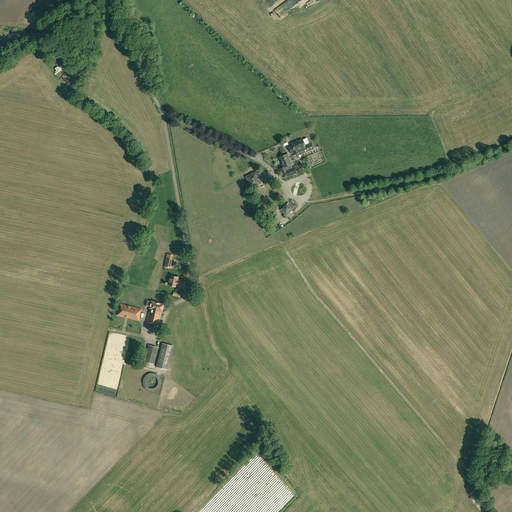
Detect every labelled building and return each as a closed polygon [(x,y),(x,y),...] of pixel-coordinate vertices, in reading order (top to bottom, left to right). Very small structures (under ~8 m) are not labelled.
[(303,140),(302,139),(292,143),(293,146),(289,147),(292,154),(296,152),(297,156),(314,149),(311,142),(309,144),(307,138),(303,140)] [(287,154),(279,157),(283,167),(280,169),(284,178),(296,173),(294,168),(292,168),(291,165),(292,164),(287,154)] [(305,188),(309,198),(331,192),(327,179),(320,181),(317,171),(300,176),(303,188),(305,188)] [(251,188),(261,183),(259,179),(257,180),(255,177),(257,176),(256,172),(246,177),(251,188)] [(313,209),(316,217),(345,205),(341,195),(324,202),(325,204),(313,209)] [(288,203),(281,210),(286,215),(293,209),(288,203)] [(319,224),(348,214),(345,206),(316,216),(319,224)] [(171,275),(169,284),(176,286),(177,284),(181,285),(180,287),(184,288),(185,281),(182,280),(182,281),(177,280),(178,277),(171,275)] [(159,325),(161,313),(160,313),(161,311),(162,311),(164,304),(151,301),(150,308),(151,308),(150,312),(149,312),(147,322),(159,325)] [(118,315),(125,317),(139,321),(142,309),(127,305),(120,303),(117,315),(118,315)] [(173,346),(162,343),(156,366),(167,369),(173,346)] [(159,347),(148,345),(144,361),(154,364),(159,347)]
